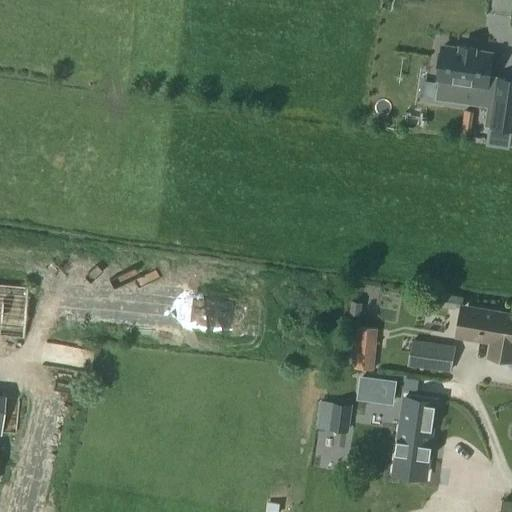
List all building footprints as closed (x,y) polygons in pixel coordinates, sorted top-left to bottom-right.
[(493,87),(497,55),(481,53),(481,50),(465,48),(464,50),(448,48),(443,81),(466,84),(463,103),(498,109),(496,126),(511,128),(511,81),(503,80),(501,88),(493,87)] [(0,285),(0,336),(23,339),(27,288),(0,285)] [(433,290),(431,300),(439,302),(439,305),(461,309),(457,335),(491,342),(488,356),(511,360),(511,315),(461,306),(462,300),(464,300),(465,295),(442,291),(433,290)] [(354,328),(350,368),(373,370),(378,330),(354,328)] [(412,340),(407,365),(450,372),(454,347),(412,340)] [(361,403),(384,403),(385,377),(362,377),(361,403)] [(400,428),(395,470),(424,474),(430,434),(446,436),(450,405),(419,401),(415,430),(400,428)] [(346,431),(350,406),(333,404),(330,429),(346,431)] [(511,511),(511,504),(501,503),(500,511),(511,511)]
